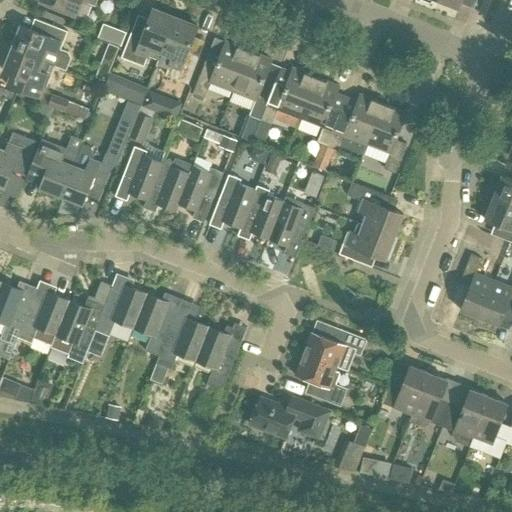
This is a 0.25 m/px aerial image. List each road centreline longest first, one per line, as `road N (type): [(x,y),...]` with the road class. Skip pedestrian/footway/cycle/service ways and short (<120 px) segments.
road 1 (residential): [(474,58),(453,201),(413,317),(422,336),(511,371)]
road 2 (residential): [(265,380),(290,305),(138,244),(0,228)]
road 3 (secondary): [(288,511),(0,461)]
road 4 (tertiary): [(325,0),(474,58)]
